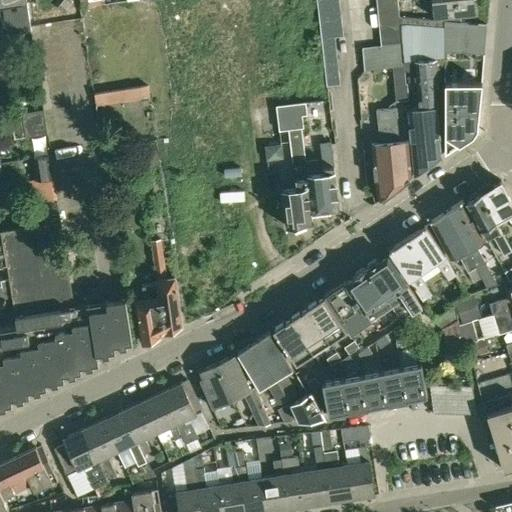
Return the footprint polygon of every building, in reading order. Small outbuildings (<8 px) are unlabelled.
[(0,0),(0,34),(31,30),(26,0),(0,0)] [(339,0),(318,2),(319,14),(341,11),(339,0)] [(381,0),(377,1),(378,11),(397,9),(396,0),(381,0)] [(432,0),(435,18),(474,14),(472,0),(432,0)] [(397,9),(378,11),(379,22),(398,20),(398,16),(397,9)] [(343,23),(341,11),(319,14),(320,25),(343,23)] [(401,42),(403,66),(403,72),(415,71),(419,107),(408,108),(415,173),(440,156),(435,106),(439,106),(436,69),(444,69),(444,51),(444,36),(444,33),(444,21),(398,16),(398,20),(399,31),(401,42)] [(379,22),(380,33),(399,31),(398,20),(379,22)] [(444,21),(444,33),(466,34),(467,24),(467,23),(444,21)] [(343,23),(320,25),(322,37),(324,63),(338,62),(335,36),(344,35),(343,23)] [(380,33),(381,44),(401,42),(399,31),(380,33)] [(444,36),(444,51),(465,53),(466,34),(444,33),(444,36)] [(381,44),(362,46),(365,69),(392,67),(403,66),(401,42),(381,44)] [(37,69),(34,52),(11,55),(14,72),(37,69)] [(446,81),(446,110),(480,110),(483,81),(476,81),(476,82),(465,82),(465,81),(457,81),(457,82),(453,82),(453,81),(446,81)] [(148,84),(94,92),(96,105),(141,99),(140,94),(150,92),(148,84)] [(277,121),(301,118),(308,117),(306,104),(276,108),(277,121)] [(397,107),(387,108),(395,184),(396,187),(412,175),(408,139),(400,139),(397,107)] [(395,184),(387,108),(377,109),(380,142),(371,143),(375,188),(381,199),(396,187),(395,184)] [(23,113),(27,136),(47,132),(44,110),(23,113)] [(446,110),(446,153),(474,134),(478,127),(480,110),(446,110)] [(278,133),(292,131),(303,130),(301,118),(277,121),(278,133)] [(305,155),(303,130),(292,131),(294,156),(305,155)] [(306,161),(307,174),(312,214),(329,212),(328,207),(337,206),(333,166),(328,166),(328,160),(331,160),(329,142),(320,143),(321,159),(306,160),(306,161)] [(38,178),(54,175),(51,154),(34,156),(38,178)] [(313,220),(312,214),(307,174),(306,161),(295,162),(298,188),(283,190),(287,225),(289,227),(294,228),(301,227),(305,223),(305,220),(313,220)] [(32,203),(38,202),(56,199),(53,176),(38,178),(29,179),(32,203)] [(482,191),(480,193),(496,221),(509,215),(511,221),(511,199),(502,180),(492,186),(490,185),(483,188),(482,191)] [(470,199),(467,200),(487,238),(492,235),(503,256),(511,251),(496,221),(480,193),(477,194),(476,193),(470,196),(470,199)] [(463,201),(447,212),(481,278),(482,278),(486,287),(496,284),(475,244),(484,240),(463,201)] [(481,278),(447,212),(432,222),(452,258),(458,254),(468,271),(473,282),(481,278)] [(11,297),(15,326),(0,328),(0,406),(12,405),(11,400),(29,397),(29,392),(47,389),(46,384),(64,381),(63,375),(81,373),(81,367),(99,364),(97,354),(115,351),(114,346),(132,343),(125,297),(74,305),(61,222),(0,232),(5,265),(6,265),(9,279),(11,297)] [(425,226),(407,238),(426,268),(435,262),(448,280),(455,276),(425,226)] [(152,239),(154,253),(162,251),(160,237),(152,239)] [(422,300),(431,293),(419,273),(426,268),(407,238),(389,250),(422,300)] [(158,281),(165,330),(170,328),(173,329),(179,326),(180,323),(181,323),(174,275),(166,276),(162,251),(154,253),(158,281)] [(368,268),(366,269),(392,308),(403,300),(411,312),(421,306),(387,256),(379,261),(379,260),(376,261),(375,259),(366,265),(368,268)] [(507,280),(511,278),(511,267),(503,271),(507,280)] [(345,280),(344,281),(372,322),(392,308),(366,269),(364,271),(361,269),(357,272),(356,275),(353,276),(354,278),(347,282),(345,280)] [(0,298),(3,298),(11,297),(9,279),(0,280),(1,285),(0,285),(0,298)] [(153,336),(157,338),(163,335),(164,331),(165,330),(158,281),(143,283),(145,297),(137,298),(143,341),(153,336)] [(324,295),(348,330),(351,335),(372,322),(344,281),(323,294),(324,295)] [(511,287),(507,289),(509,297),(511,301),(495,306),(497,314),(511,309),(511,287)] [(348,330),(324,295),(322,296),(323,296),(318,299),(317,299),(307,306),(330,341),(348,330)] [(459,322),(474,319),(469,296),(454,299),(459,322)] [(290,317),(313,353),(330,341),(307,306),(306,306),(306,307),(301,310),(290,317)] [(455,306),(435,319),(442,329),(444,328),(446,340),(448,354),(464,351),(455,306)] [(511,309),(497,314),(493,316),(498,335),(511,330),(511,309)] [(313,353),(290,317),(289,317),(289,318),(284,321),(273,328),(296,364),(313,353)] [(462,336),(474,334),(472,322),(460,325),(462,336)] [(399,325),(393,329),(395,338),(406,336),(399,325)] [(270,330),(254,341),(288,397),(297,391),(285,373),(294,367),(270,330)] [(385,334),(375,341),(380,347),(390,340),(385,334)] [(488,351),(485,339),(469,343),(472,355),(488,351)] [(355,340),(344,347),(348,354),(359,348),(355,340)] [(279,403),(288,397),(254,341),(237,352),(261,388),(267,384),(279,403)] [(367,346),(358,353),(362,360),(372,353),(367,346)] [(337,352),(326,359),(331,366),(341,359),(337,352)] [(235,354),(217,362),(233,396),(245,391),(260,424),(271,422),(255,387),(251,389),(235,354)] [(349,354),(339,361),(343,368),(353,361),(349,354)] [(233,396),(217,362),(202,370),(205,376),(199,379),(212,406),(222,401),(233,396)] [(421,362),(400,366),(407,399),(408,399),(408,398),(418,396),(427,395),(421,362)] [(400,366),(381,370),(387,402),(389,402),(399,400),(407,399),(400,366)] [(381,370),(361,374),(368,407),(370,406),(380,404),(387,402),(381,370)] [(361,374),(342,377),(348,410),(349,410),(368,407),(361,374)] [(314,377),(308,381),(313,392),(319,388),(318,384),(314,377)] [(342,377),(322,381),(328,414),(348,410),(342,377)] [(183,383),(163,392),(184,436),(187,444),(195,440),(198,439),(200,438),(198,432),(193,422),(187,424),(185,420),(197,415),(183,383)] [(432,413),(447,414),(444,385),(429,385),(432,413)] [(460,385),(444,385),(447,414),(463,414),(460,385)] [(463,414),(478,415),(471,385),(460,385),(463,414)] [(312,391),(290,402),(298,420),(325,417),(312,391)] [(176,440),(184,436),(163,392),(144,401),(157,432),(170,427),(176,440)] [(144,401),(123,410),(144,455),(152,451),(146,438),(157,432),(144,401)] [(284,421),(298,420),(290,402),(277,407),(284,421)] [(511,405),(487,413),(504,469),(511,466),(511,405)] [(123,410),(104,419),(118,450),(130,445),(140,466),(147,462),(144,455),(123,410)] [(104,419),(84,428),(105,473),(108,479),(115,475),(106,456),(118,450),(104,419)] [(343,441),(370,437),(368,425),(341,429),(343,441)] [(55,448),(67,475),(78,470),(78,469),(89,464),(90,467),(85,470),(94,488),(109,482),(108,479),(105,473),(84,428),(63,437),(66,442),(55,448)] [(332,447),(330,430),(321,431),(323,446),(323,448),(332,447)] [(195,440),(187,444),(190,451),(197,448),(202,446),(198,439),(195,440)] [(235,467),(238,466),(245,511),(259,511),(267,511),(262,477),(249,479),(247,465),(245,450),(236,451),(235,439),(231,439),(235,467)] [(51,464),(42,444),(0,463),(0,511),(8,511),(8,508),(3,498),(30,485),(33,492),(58,480),(53,469),(47,471),(45,466),(51,464)] [(318,469),(305,471),(310,504),(331,501),(324,451),(323,448),(323,446),(314,447),(318,469)] [(353,498),(375,495),(367,446),(358,447),(360,461),(347,463),(353,498)] [(353,498),(347,463),(334,465),(334,462),(338,461),(337,449),(332,450),(324,451),(331,501),(353,498)] [(193,456),(196,473),(201,511),(223,511),(219,484),(206,486),(204,472),(201,452),(193,456)] [(186,485),(189,484),(190,488),(176,490),(177,494),(164,496),(166,511),(201,511),(196,473),(193,456),(182,461),(183,467),(186,485)] [(297,457),(281,460),(288,508),(310,504),(305,471),(299,471),(297,457)] [(262,477),(267,511),(288,508),(281,460),(273,461),(275,476),(262,477)] [(219,484),(223,511),(245,511),(238,466),(235,467),(230,467),(232,482),(219,484)] [(131,493),(132,499),(133,511),(161,511),(158,489),(131,493)] [(102,510),(102,511),(133,511),(132,499),(101,504),(102,510)] [(511,511),(511,503),(496,506),(496,509),(500,511),(511,511)]
